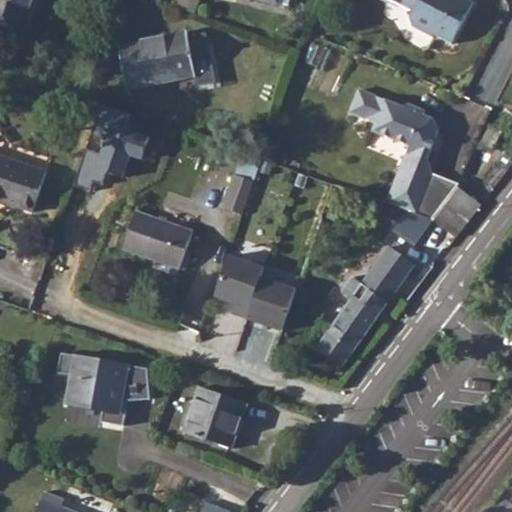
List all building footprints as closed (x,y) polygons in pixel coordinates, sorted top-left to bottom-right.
[(0,0),(0,15),(25,24),(33,0),(0,0)] [(181,0),(180,7),(198,12),(201,0),(181,0)] [(466,0),(378,0),(384,4),(382,13),(387,17),(395,24),(410,29),(430,37),(435,33),(449,42),(457,21),(473,3),(466,0)] [(198,69),(194,26),(123,32),(127,75),(198,69)] [(407,144),(430,154),(437,129),(434,122),(419,115),(421,110),(404,104),(402,108),(356,88),(347,113),(373,122),(369,134),(406,148),(407,144)] [(429,221),(444,197),(456,184),(431,173),(426,163),(430,154),(407,144),(406,148),(384,200),(429,221)] [(50,167),(51,160),(20,152),(19,160),(50,167)] [(34,212),(47,172),(0,155),(0,202),(5,204),(5,203),(34,212)] [(244,173),(234,167),(219,207),(230,213),(242,216),(256,176),(244,173)] [(456,238),(479,205),(456,184),(444,197),(429,221),(456,238)] [(191,230),(134,211),(125,230),(120,251),(177,270),(181,249),(191,230)] [(401,217),(395,231),(419,241),(425,228),(401,217)] [(394,297),(416,266),(397,257),(387,247),(361,283),(350,274),(338,290),(347,297),(310,352),(323,363),(342,374),(368,332),(394,297)] [(261,268),(225,255),(215,278),(210,300),(246,311),(244,321),(277,332),(291,290),(259,278),(261,268)] [(147,401),(146,368),(59,351),(54,378),(67,379),(62,404),(80,420),(104,423),(120,426),(127,402),(147,401)] [(200,442),(233,451),(248,406),(219,395),(199,384),(183,424),(200,442)] [(69,511),(55,507),(58,498),(38,491),(29,511),(69,511)] [(231,511),(232,510),(204,502),(201,511),(231,511)]
